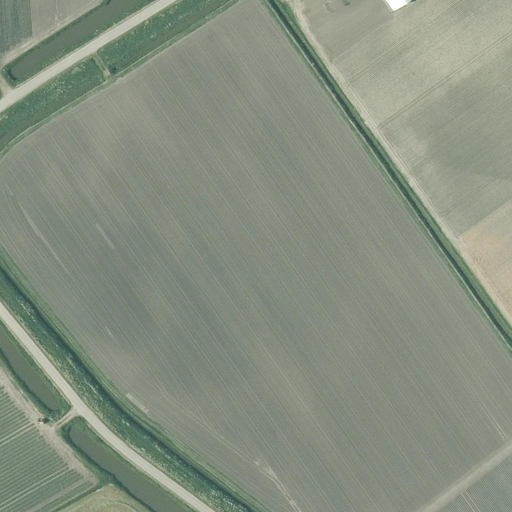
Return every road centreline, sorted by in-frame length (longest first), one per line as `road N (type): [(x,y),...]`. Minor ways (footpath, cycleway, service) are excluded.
road 1 (unclassified): [(201,511),(110,442),(0,311)]
road 2 (unclassified): [(0,104),(162,0)]
